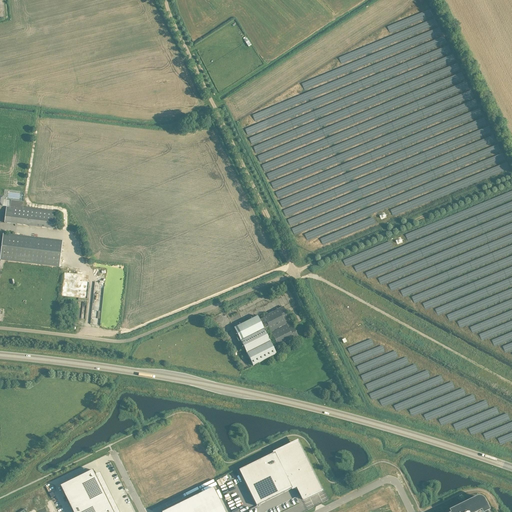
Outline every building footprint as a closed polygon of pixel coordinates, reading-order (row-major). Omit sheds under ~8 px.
[(54,229),(56,211),(23,207),(24,201),(11,199),(10,206),(6,205),(4,223),(54,229)] [(62,242),(3,234),(0,259),(59,266),(62,242)] [(278,348),(294,340),(299,337),(293,326),(292,326),(288,318),(289,318),(283,307),(263,317),(264,318),(259,320),(257,316),(234,328),(238,336),(236,337),(238,342),(240,341),(253,366),(276,354),(264,329),(268,327),(278,348)] [(293,443),(239,470),(256,506),(293,488),(293,489),(297,490),(298,490),(303,500),(321,491),(299,445),(293,443)] [(93,470),(60,486),(73,511),(118,511),(113,502),(109,504),(93,470)] [(56,511),(44,486),(0,507),(0,509),(1,511),(56,511)] [(213,488),(163,511),(224,511),(213,488)] [(389,511),(391,511),(386,501),(380,498),(352,511),(389,511)] [(461,510),(456,511),(491,511),(489,511),(489,510),(490,510),(485,500),(484,500),(484,499),(483,498),(482,498),(481,498),(480,498),(479,498),(460,507),(461,510)]
